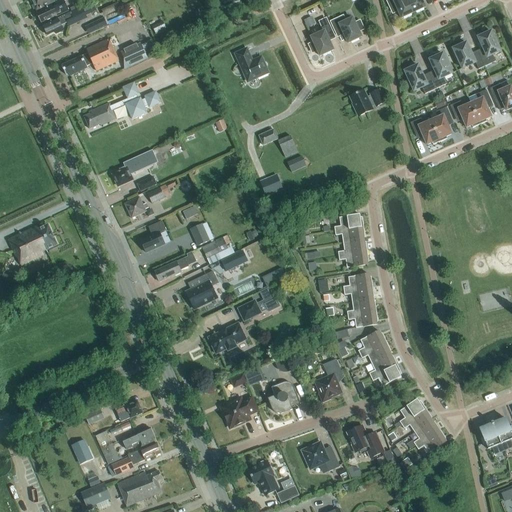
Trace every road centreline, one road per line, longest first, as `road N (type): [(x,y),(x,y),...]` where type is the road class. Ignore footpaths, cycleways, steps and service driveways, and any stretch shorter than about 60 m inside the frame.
road 1 (secondary): [(206,460),(0,8)]
road 2 (residential): [(416,383),(399,355),(368,197),(382,183),(511,125)]
road 3 (residential): [(485,0),(309,82),(272,0)]
road 4 (residential): [(206,460),(367,402)]
